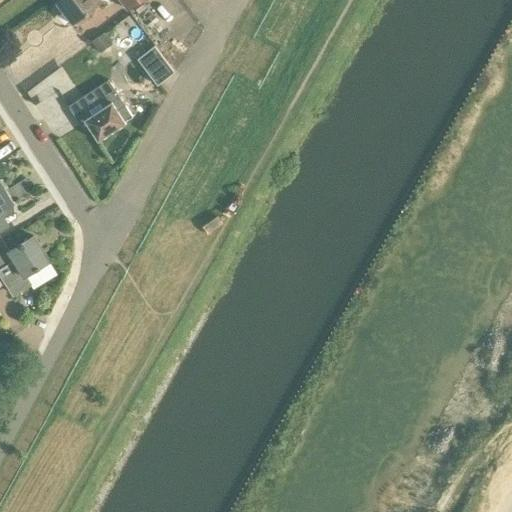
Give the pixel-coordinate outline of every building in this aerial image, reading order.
[(72,25),(102,2),(101,0),(119,0),(128,11),(143,0),(60,0),(56,3),(72,25)] [(105,31),(87,44),(94,54),(112,40),(105,31)] [(174,73),(154,47),(137,60),(157,87),(174,73)] [(97,143),(125,125),(125,124),(125,123),(132,118),(108,81),(68,107),(84,131),(88,129),(97,143)] [(0,242),(2,241),(0,237),(0,230),(8,225),(2,216),(6,214),(3,209),(12,204),(0,183),(0,242)] [(33,237),(16,248),(9,252),(2,241),(0,242),(0,275),(0,276),(13,296),(30,285),(24,277),(35,270),(36,271),(39,269),(38,268),(48,262),(47,261),(46,261),(39,249),(40,249),(33,237)]
